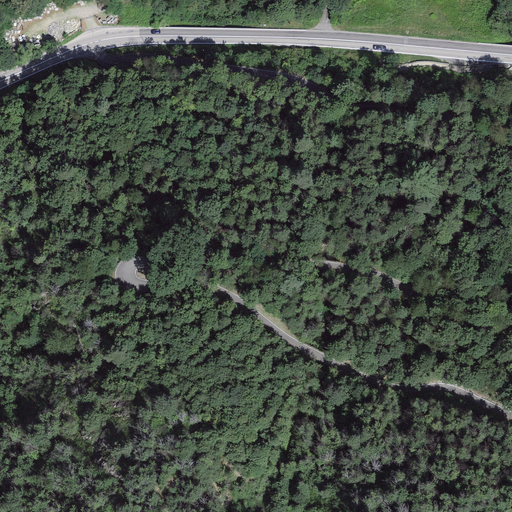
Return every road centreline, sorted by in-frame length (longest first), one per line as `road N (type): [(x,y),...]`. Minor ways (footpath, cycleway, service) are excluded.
road 1 (unclassified): [(511,309),(448,306),(364,271),(267,258),(190,255),(136,262),(126,271),(136,285),(180,280),(233,297),(302,348),(375,382),(460,390),(511,416)]
road 2 (unclassified): [(95,41),(105,62),(278,74),(335,103),(440,115),(511,154)]
road 3 (tertiary): [(511,55),(297,38),(95,41)]
